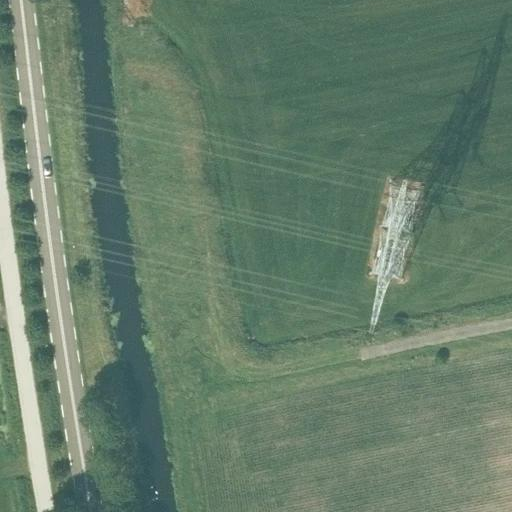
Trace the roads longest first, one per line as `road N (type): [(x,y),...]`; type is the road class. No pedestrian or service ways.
road 1 (tertiary): [(94,511),(43,196),(23,0)]
road 2 (unclassified): [(46,511),(0,191)]
